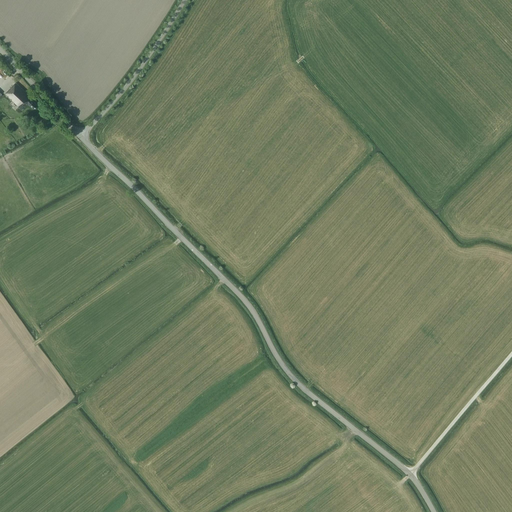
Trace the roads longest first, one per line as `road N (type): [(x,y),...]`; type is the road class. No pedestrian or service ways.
road 1 (tertiary): [(434,511),(409,473),(301,387),(248,304),(80,136)]
road 2 (unclassified): [(80,136),(135,74),(184,0)]
